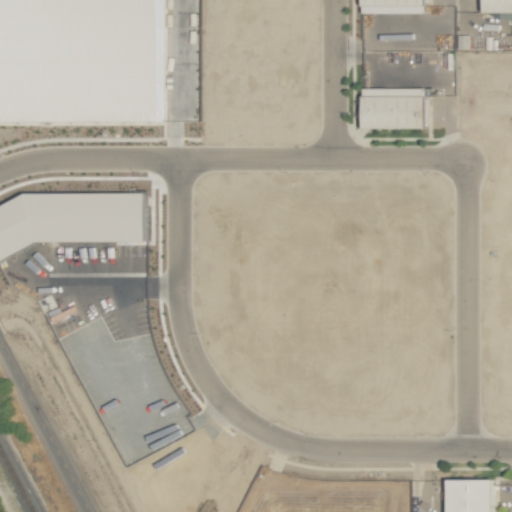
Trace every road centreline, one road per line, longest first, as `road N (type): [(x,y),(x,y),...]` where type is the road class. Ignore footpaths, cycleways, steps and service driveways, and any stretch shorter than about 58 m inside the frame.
road 1 (residential): [(0,171),(53,159),(329,156),(454,166)]
road 2 (residential): [(226,410),(302,451),(511,451)]
road 3 (residential): [(463,452),(462,184),(454,166)]
road 4 (residential): [(178,158),(180,335),(206,389),(226,410)]
road 5 (tertiary): [(2,354),(86,511)]
road 6 (residential): [(329,156),(329,0)]
